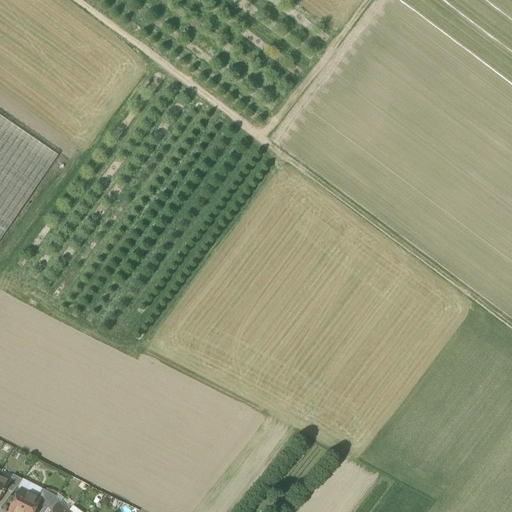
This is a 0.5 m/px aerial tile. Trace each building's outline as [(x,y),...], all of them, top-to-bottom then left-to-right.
[(0,115),(0,227),(6,232),(58,156),(0,115)] [(7,489),(13,493),(23,480),(13,475),(10,482),(7,489)] [(10,482),(0,477),(0,496),(2,492),(5,493),(7,489),(10,482)] [(21,489),(18,497),(22,499),(26,492),(21,489)] [(48,509),(48,508),(56,497),(57,497),(42,489),(38,498),(41,499),(39,504),(48,509)] [(9,511),(34,511),(39,504),(41,499),(38,498),(26,492),(22,499),(18,497),(9,511)] [(62,501),(56,497),(48,508),(53,511),(58,505),(59,505),(62,501)] [(65,499),(62,502),(75,511),(82,511),(83,511),(65,499)]
